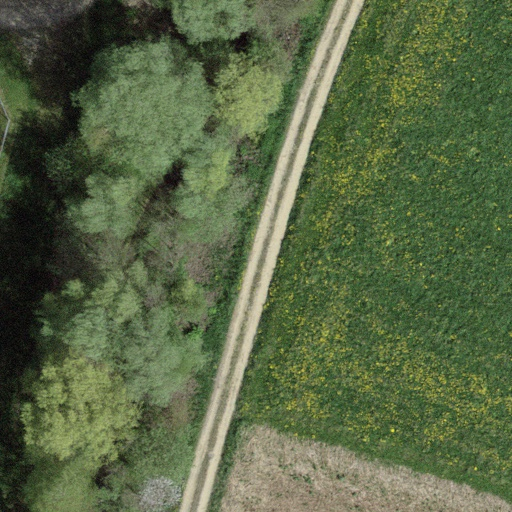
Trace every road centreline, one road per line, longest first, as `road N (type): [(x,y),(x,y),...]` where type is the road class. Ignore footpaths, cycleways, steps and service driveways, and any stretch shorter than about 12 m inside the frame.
road 1 (track): [(350,0),(192,511)]
road 2 (track): [(0,12),(77,43),(95,0)]
